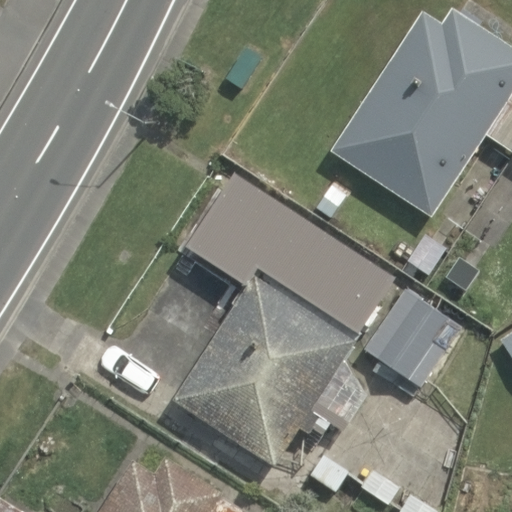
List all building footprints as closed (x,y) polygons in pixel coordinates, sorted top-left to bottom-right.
[(439,23),(418,10),(334,151),(431,209),(511,72),(511,32),(485,16),(478,28),(447,10),(439,23)] [(357,340),(256,275),(175,403),(276,467),(357,340)] [(458,322),(402,286),(361,350),(417,386),(458,322)] [(511,330),(499,339),(511,359),(511,330)] [(242,511),(245,507),(142,438),(92,511),(242,511)] [(34,511),(0,493),(0,511),(34,511)]
